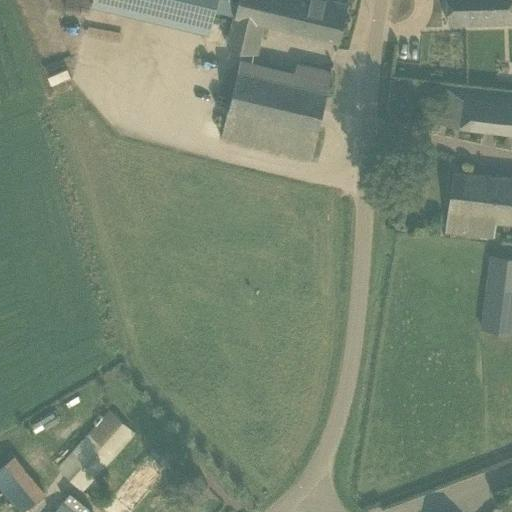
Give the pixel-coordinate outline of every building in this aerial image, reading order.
[(214,8),(233,12),(236,0),(91,0),(91,2),(208,30),(214,8)] [(261,20),(339,39),(348,0),(236,0),(233,12),(226,45),(253,51),(261,20)] [(511,0),(448,0),(449,21),(511,21),(511,0)] [(316,66),(297,62),(292,81),(238,68),(222,136),(311,158),(318,129),(318,126),(321,114),(331,70),(316,66)] [(511,92),(446,86),(442,123),(511,131),(511,92)] [(511,176),(454,170),(449,207),(450,208),(447,232),(493,237),(496,212),(511,213),(511,176)] [(511,330),(511,255),(491,253),(482,327),(511,330)] [(80,488),(87,494),(98,481),(92,475),(133,429),(112,410),(59,468),(80,488)] [(16,452),(0,464),(0,483),(22,511),(48,490),(16,452)] [(207,483),(197,474),(190,481),(200,491),(207,483)] [(43,511),(74,511),(62,502),(54,511),(47,511),(45,510),(43,511)]
